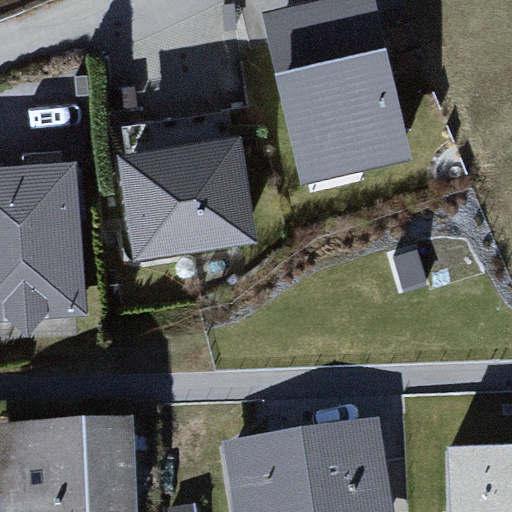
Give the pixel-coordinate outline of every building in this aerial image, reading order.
[(334,0),(275,14),(311,164),(406,142),(372,0),(334,0)] [(139,243),(265,228),(251,113),(125,128),(139,243)] [(83,157),(0,160),(0,309),(90,306),(83,157)] [(398,511),(386,420),(226,442),(236,511),(398,511)] [(138,511),(138,426),(2,426),(2,511),(138,511)] [(511,511),(511,457),(447,460),(449,511),(511,511)]
